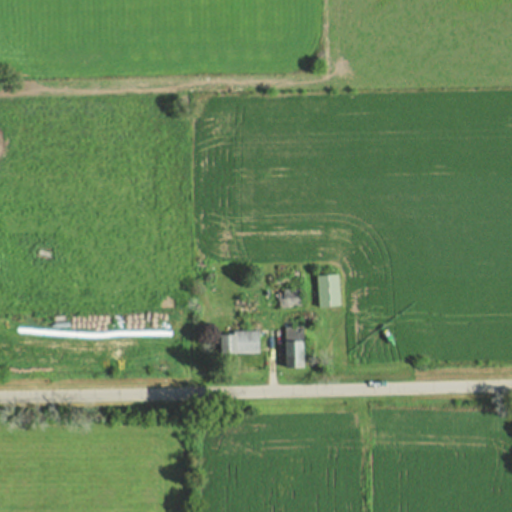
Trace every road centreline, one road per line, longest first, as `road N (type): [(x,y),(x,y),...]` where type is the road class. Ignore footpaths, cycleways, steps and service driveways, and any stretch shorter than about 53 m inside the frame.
road 1 (residential): [(511,384),(0,395)]
road 2 (track): [(360,388),(363,511)]
